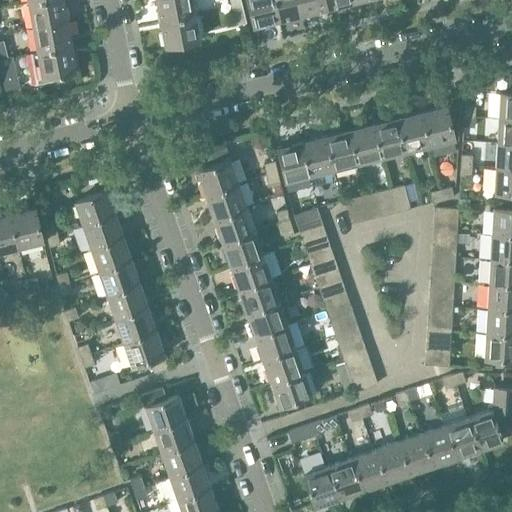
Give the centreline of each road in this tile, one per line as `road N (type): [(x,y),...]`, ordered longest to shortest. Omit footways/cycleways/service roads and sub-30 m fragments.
road 1 (residential): [(265,511),(132,121)]
road 2 (residential): [(132,121),(511,28)]
road 3 (residential): [(0,153),(132,121)]
road 4 (residential): [(132,121),(110,0)]
